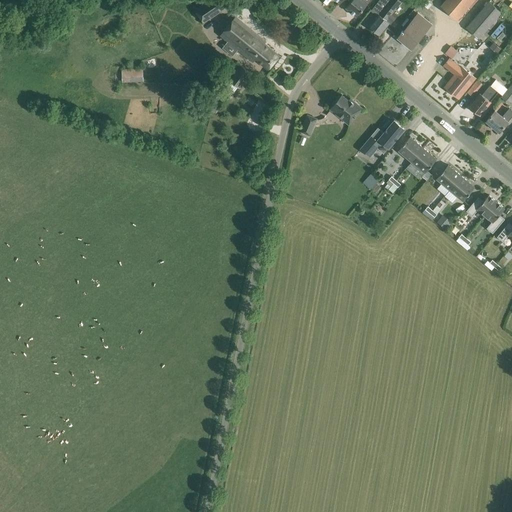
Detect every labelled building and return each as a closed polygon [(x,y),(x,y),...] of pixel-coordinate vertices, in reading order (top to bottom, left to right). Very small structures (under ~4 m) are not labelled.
[(224,0),(207,0),(194,9),(203,22),(220,11),(228,5),(224,0)] [(351,0),(346,7),(356,16),(369,0),(351,0)] [(379,0),(386,5),(379,14),(378,13),(368,26),(379,35),(389,23),(391,24),(398,15),(393,11),(401,1),(400,0),(379,0)] [(473,0),(445,0),(441,5),(457,19),(473,0)] [(489,1),(467,27),(479,37),(483,32),(487,36),(502,20),(497,16),(501,12),(489,1)] [(431,24),(423,17),(418,13),(403,31),(402,30),(401,32),(402,32),(398,37),(411,48),(431,24)] [(235,16),(229,24),(220,35),(253,61),(255,58),(268,68),(279,55),(264,43),(266,41),(235,16)] [(511,26),(498,41),(502,45),(511,35),(511,26)] [(450,57),(456,50),(449,44),(443,52),(450,57)] [(461,67),(449,58),(444,65),(455,74),(445,87),(458,97),(475,77),(461,66),(461,67)] [(252,73),(244,67),(241,64),(228,79),(239,88),(252,73)] [(143,67),(122,69),(122,82),(143,81),(143,67)] [(495,79),(490,85),(498,91),(502,95),(507,89),(495,79)] [(480,93),(475,98),(469,106),(480,115),(491,102),(490,101),(498,91),(490,85),(482,95),(480,93)] [(223,92),(221,91),(206,87),(201,104),(218,109),(223,92)] [(353,104),(342,94),(332,107),(343,116),(341,118),(349,124),(362,108),(355,102),(353,104)] [(495,110),(492,113),(486,120),(499,131),(508,121),(511,115),(511,111),(508,108),(502,116),(495,110)] [(307,114),(300,131),(310,135),(317,118),(307,114)] [(394,120),(387,128),(384,132),(378,127),(360,148),(370,157),(377,148),(383,153),(389,147),(388,147),(393,141),(393,142),(404,129),(394,120)] [(411,161),(423,147),(410,136),(398,150),(411,161)] [(423,147),(411,161),(425,172),(436,158),(423,147)] [(449,189),(461,175),(448,164),(436,178),(449,189)] [(461,175),(449,189),(463,201),(475,187),(461,175)] [(370,189),(375,183),(368,176),(363,182),(370,189)] [(478,209),(485,215),(496,201),(488,194),(483,200),(478,196),(466,210),(472,216),(478,209)] [(505,208),(496,201),(485,215),(492,221),(486,228),(493,233),(505,218),(499,214),(505,208)] [(442,226),(448,220),(442,215),(437,221),(442,226)] [(508,235),(511,237),(511,224),(509,222),(497,236),(503,242),(508,235)]
